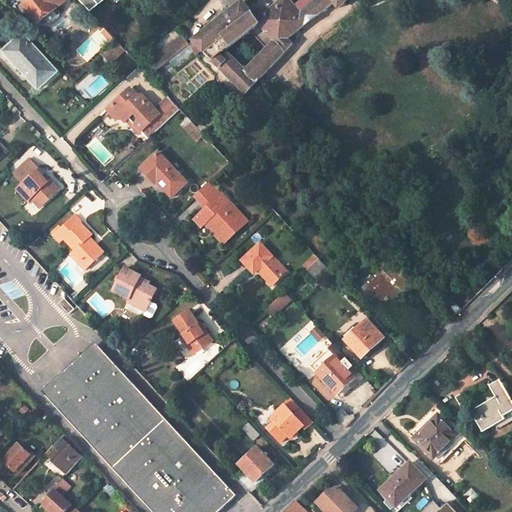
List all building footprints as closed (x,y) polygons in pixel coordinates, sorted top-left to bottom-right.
[(66,0),(29,0),(24,4),(35,19),(33,20),(34,23),(36,21),(37,23),(43,18),(46,22),(51,23),(58,18),(60,13),(56,8),(67,0),(66,0)] [(78,0),(90,12),(105,0),(78,0)] [(244,2),(231,13),(195,42),(247,92),(293,44),(289,38),(335,2),(339,7),(347,0),(304,0),(296,8),(289,0),(285,0),(260,21),(244,2)] [(107,38),(111,35),(104,28),(101,32),(107,38)] [(112,44),(116,40),(111,35),(107,38),(112,44)] [(56,72),(23,36),(5,52),(39,88),(56,72)] [(170,62),(189,47),(181,37),(158,55),(166,65),(170,62)] [(126,51),(118,43),(104,56),(112,64),(126,51)] [(190,45),(189,47),(170,62),(176,70),(197,53),(190,45)] [(148,64),(156,73),(166,65),(158,55),(148,64)] [(127,92),(135,101),(137,98),(138,98),(131,91),(130,90),(127,92)] [(126,116),(142,133),(149,141),(181,111),(174,104),(161,116),(144,98),(138,98),(137,98),(135,101),(127,92),(107,111),(116,120),(122,120),(123,118),(126,116)] [(142,133),(126,116),(123,118),(139,135),(142,133)] [(215,122),(211,117),(204,123),(202,121),(196,127),(202,134),(215,122)] [(234,155),(219,138),(212,144),(227,161),(234,155)] [(158,153),(145,165),(159,181),(156,183),(170,198),(186,184),(158,153)] [(25,204),(27,202),(32,197),(41,207),(58,192),(50,182),(47,185),(41,178),(37,173),(39,170),(30,160),(12,178),(20,188),(15,193),(25,204)] [(159,181),(145,165),(139,170),(154,186),(156,183),(159,181)] [(47,185),(50,182),(44,176),(41,178),(47,185)] [(205,226),(208,223),(219,235),(216,238),(223,245),(249,222),(236,207),(233,210),(220,197),(222,196),(210,184),(193,198),(201,207),(205,203),(209,207),(205,211),(194,222),(201,229),(205,226)] [(223,194),(222,196),(220,197),(233,210),(236,207),(223,194)] [(36,212),(41,207),(32,197),(27,202),(36,212)] [(205,203),(201,207),(205,211),(209,207),(205,203)] [(90,242),(92,241),(87,236),(89,235),(78,222),(79,221),(73,214),(51,233),(58,240),(62,236),(73,249),(68,253),(78,264),(82,259),(87,265),(101,252),(94,244),(92,245),(90,242)] [(219,235),(208,223),(205,226),(216,238),(219,235)] [(254,274),(258,271),(260,269),(263,271),(261,274),(272,286),(287,272),(260,245),(242,261),(254,274)] [(404,295),(415,285),(389,256),(378,266),(382,270),(383,272),(362,291),(370,300),(373,298),(381,307),(393,296),(396,299),(402,294),(404,295)] [(82,259),(78,264),(83,269),(87,265),(82,259)] [(322,276),(318,271),(321,269),(316,263),(308,270),(317,281),(322,276)] [(136,282),(139,276),(123,268),(112,292),(128,300),(129,298),(136,301),(138,308),(145,312),(156,290),(145,284),(144,286),(136,282)] [(383,272),(382,270),(360,289),(362,291),(383,272)] [(139,276),(136,282),(144,286),(145,284),(147,280),(139,276)] [(295,304),(284,292),(267,308),(273,314),(283,305),(288,310),(295,304)] [(396,299),(393,296),(381,307),(384,310),(396,299)] [(73,308),(63,297),(59,302),(69,313),(73,308)] [(129,298),(128,300),(127,302),(138,308),(136,301),(129,298)] [(456,304),(449,310),(457,317),(463,310),(456,304)] [(187,345),(194,355),(213,342),(207,332),(203,335),(198,328),(200,327),(190,312),(175,322),(185,335),(190,344),(187,345)] [(384,342),(367,323),(346,343),(363,361),(384,342)] [(203,335),(207,332),(202,326),(200,327),(198,328),(203,335)] [(325,336),(316,326),(309,333),(318,343),(325,336)] [(190,344),(185,335),(182,337),(187,345),(190,344)] [(45,393),(154,511),(210,511),(232,492),(96,345),(45,393)] [(332,354),(330,352),(311,369),(338,398),(356,380),(343,366),(347,362),(337,350),(332,354)] [(470,411),(482,433),(503,420),(501,417),(511,410),(511,401),(499,378),(488,384),(495,397),(470,411)] [(313,422),(291,398),(276,412),(279,416),(282,419),(270,430),(283,444),(290,437),(294,433),(296,431),(301,426),(305,429),(313,422)] [(511,410),(501,417),(503,420),(505,424),(511,420),(511,410)] [(432,459),(457,435),(437,414),(412,438),(432,459)] [(270,430),(282,419),(279,416),(267,427),(270,430)] [(247,422),(241,428),(252,439),(258,433),(247,422)] [(294,440),(298,437),(299,435),(296,431),(294,433),(290,437),(294,440)] [(65,433),(54,445),(59,451),(51,460),(65,473),(80,455),(70,446),(74,443),(65,433)] [(18,443),(3,460),(15,471),(30,454),(18,443)] [(54,445),(45,455),(51,460),(59,451),(54,445)] [(274,465),(258,447),(239,464),(245,470),(236,479),(247,490),(274,465)] [(33,457),(30,454),(15,471),(18,474),(33,457)] [(393,511),(410,497),(408,494),(424,479),(409,463),(379,490),(387,499),(384,501),(393,511)] [(64,483),(67,480),(64,477),(54,487),(56,489),(44,502),(55,511),(63,511),(71,503),(60,493),(67,486),(64,483)] [(102,481),(114,494),(117,490),(106,478),(102,481)] [(322,511),(353,511),(356,510),(339,493),(327,492),(315,504),(322,511)] [(432,501),(420,511),(454,511),(448,506),(446,508),(443,504),(439,508),(432,501)] [(304,511),(295,503),(285,511),(304,511)]
